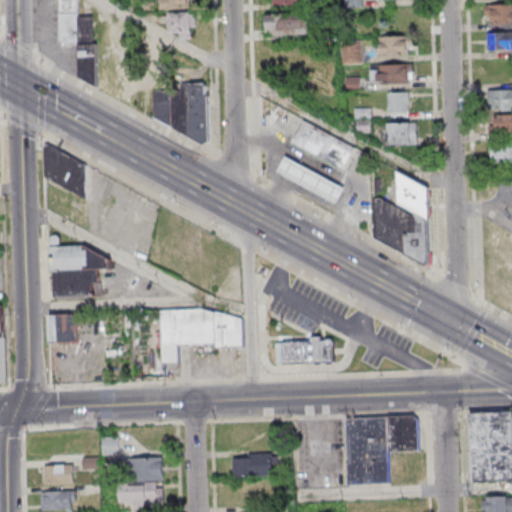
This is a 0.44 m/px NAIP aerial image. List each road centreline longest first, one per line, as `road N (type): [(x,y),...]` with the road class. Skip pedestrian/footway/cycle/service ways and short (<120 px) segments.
road 1 (tertiary): [(28,409),(15,0)]
road 2 (residential): [(457,326),(447,0)]
road 3 (secondary): [(341,396),(28,409)]
road 4 (primary): [(457,326),(235,205)]
road 5 (residential): [(235,205),(228,0)]
road 6 (residential): [(444,511),(442,392)]
